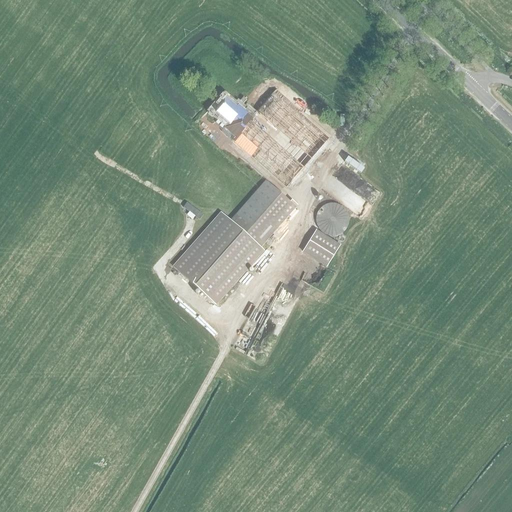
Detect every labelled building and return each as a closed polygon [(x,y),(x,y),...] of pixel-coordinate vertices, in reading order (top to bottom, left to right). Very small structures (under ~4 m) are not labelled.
[(226,99),(214,113),(228,125),(225,128),(236,137),(233,141),(286,188),(332,137),(278,89),(254,116),(247,109),(245,112),(238,107),(236,109),(226,99)] [(220,213),(173,267),(217,306),(264,252),(260,248),(296,208),(264,181),(229,221),(220,213)] [(203,216),(198,212),(186,203),(183,208),(196,218),(199,220),(203,216)] [(331,236),(337,236),(342,234),(345,230),(348,225),(349,220),(348,215),(345,211),(341,207),(335,205),(330,205),(325,207),(321,211),(318,216),(317,221),(318,227),(321,231),(326,235),(331,236)] [(315,231),(302,253),(326,268),(339,245),(315,231)]
